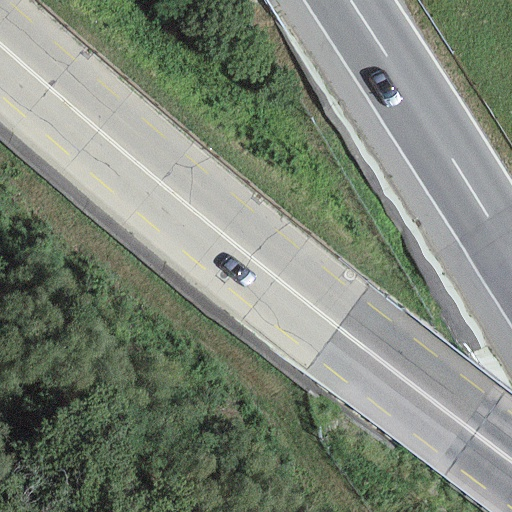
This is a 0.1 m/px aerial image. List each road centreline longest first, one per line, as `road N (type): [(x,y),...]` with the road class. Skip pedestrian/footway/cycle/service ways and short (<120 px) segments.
road 1 (primary): [(511,461),(151,175),(0,43)]
road 2 (motorway): [(339,0),(511,264)]
